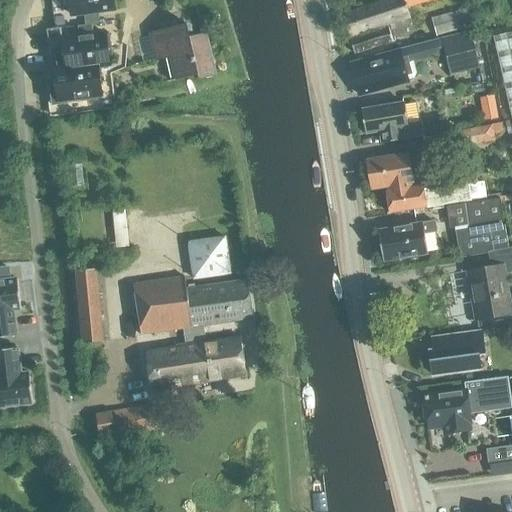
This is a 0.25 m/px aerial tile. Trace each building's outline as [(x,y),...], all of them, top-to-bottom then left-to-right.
[(68,0),(54,2),(59,41),(90,37),(87,12),(103,10),(115,9),(113,0),(68,0)] [(385,0),(342,14),(354,53),(394,40),(393,36),(414,30),(407,8),(431,0),(385,0)] [(485,21),(480,5),(432,19),(437,35),(485,21)] [(59,41),(63,70),(110,63),(108,44),(110,44),(109,35),(107,36),(105,23),(103,10),(87,12),(90,37),(59,41)] [(187,23),(150,32),(157,60),(166,58),(172,81),(198,75),(199,79),(216,76),(206,33),(190,36),(187,23)] [(400,52),(403,64),(414,62),(446,54),(451,74),(479,67),(471,32),(400,51),(400,52)] [(511,32),(494,37),(511,119),(511,32)] [(351,64),(359,95),(407,82),(407,79),(414,77),(417,72),(414,62),(403,64),(400,52),(351,64)] [(116,108),(110,63),(63,70),(48,72),(54,116),(116,108)] [(481,94),(485,116),(500,114),(496,91),(481,94)] [(407,123),(404,102),(361,110),(362,114),(360,115),(362,124),(364,123),(365,134),(380,131),(382,143),(424,136),(421,121),(407,123)] [(493,125),(462,131),(465,148),(495,142),(495,137),(499,137),(505,130),(503,123),(493,125)] [(425,136),(430,162),(467,154),(465,148),(462,131),(461,128),(425,136)] [(410,151),(367,159),(373,193),(387,191),(415,186),(410,151)] [(421,189),(421,185),(415,186),(387,191),(391,214),(484,197),(481,180),(466,182),(466,181),(421,189)] [(500,198),(488,200),(469,203),(465,204),(447,207),(449,223),(450,229),(504,221),(500,198)] [(378,231),(384,261),(428,253),(425,233),(436,231),(435,221),(378,231)] [(475,225),(456,229),(456,233),(461,257),(488,252),(491,267),(461,272),(461,273),(466,273),(474,319),(470,320),(470,322),(511,314),(511,312),(505,274),(511,272),(511,247),(510,248),(507,233),(505,224),(476,229),(475,225)] [(230,273),(225,237),(188,243),(193,279),(230,273)] [(0,280),(11,279),(10,268),(0,269),(0,280)] [(103,342),(97,269),(75,271),(81,344),(103,342)] [(185,277),(134,284),(141,335),(183,329),(203,326),(253,319),(247,280),(187,289),(185,277)] [(0,280),(0,337),(16,336),(13,310),(21,309),(17,278),(11,279),(0,280)] [(205,343),(203,326),(183,329),(186,346),(146,352),(152,390),(246,376),(241,337),(205,343)] [(433,350),(430,351),(433,374),(480,368),(478,354),(484,353),(481,331),(432,338),(433,350)] [(0,407),(33,403),(29,372),(21,373),(18,348),(0,349),(0,407)] [(469,422),(471,422),(469,412),(482,410),(510,406),(506,377),(478,381),(465,383),(466,389),(425,395),(429,427),(445,425),(446,431),(470,428),(469,422)] [(116,437),(155,431),(150,404),(95,414),(99,436),(116,434),(116,437)] [(511,460),(511,446),(488,449),(490,464),(511,460)]
